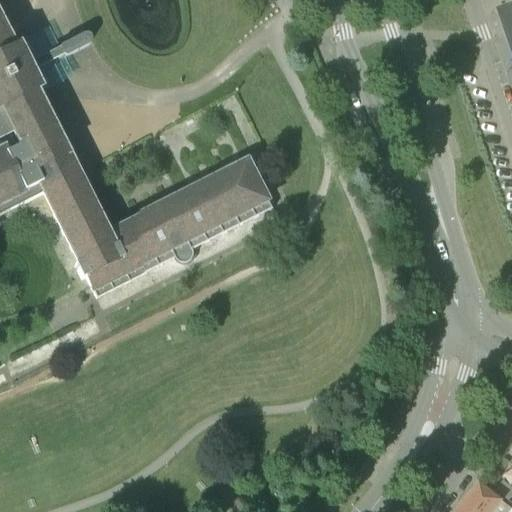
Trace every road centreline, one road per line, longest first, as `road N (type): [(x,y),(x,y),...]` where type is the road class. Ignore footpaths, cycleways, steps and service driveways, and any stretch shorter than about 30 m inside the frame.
road 1 (tertiary): [(333,0),(370,97),(406,169),(430,196)]
road 2 (tertiary): [(430,196),(429,160),(385,0)]
road 3 (residential): [(511,122),(471,0)]
road 4 (residential): [(439,404),(369,511)]
road 5 (tertiary): [(456,321),(430,196)]
road 6 (residential): [(428,511),(457,474),(439,404)]
